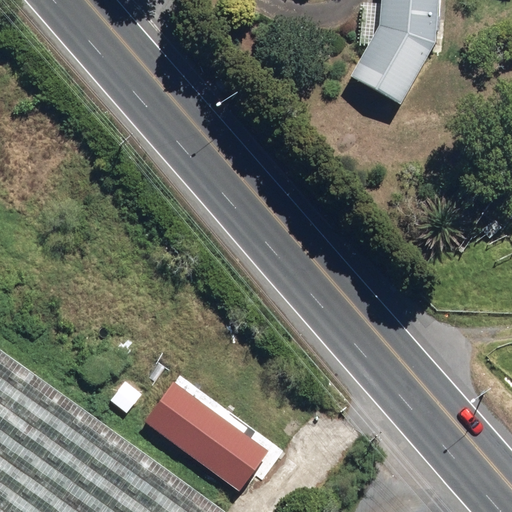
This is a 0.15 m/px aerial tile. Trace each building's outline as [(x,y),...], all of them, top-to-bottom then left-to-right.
[(439,0),(382,0),(379,29),(351,79),(401,107),(435,46),(439,0)] [(0,325),(50,362),(76,328),(0,271),(0,325)] [(120,341),(113,349),(124,358),(131,350),(120,341)] [(226,511),(0,345),(0,511),(226,511)] [(103,345),(100,350),(123,366),(126,361),(103,345)] [(106,354),(101,362),(118,374),(123,366),(106,354)] [(203,370),(193,383),(226,407),(235,393),(203,370)] [(171,381),(142,422),(239,491),(268,451),(171,381)]
